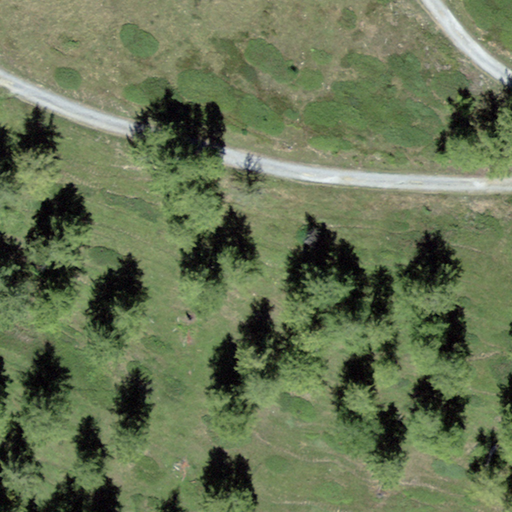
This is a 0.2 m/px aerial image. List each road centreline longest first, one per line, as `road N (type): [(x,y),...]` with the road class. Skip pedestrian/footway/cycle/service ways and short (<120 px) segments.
road 1 (track): [(511,187),(322,181),(159,149),(0,82)]
road 2 (track): [(426,0),(482,69),(511,87)]
